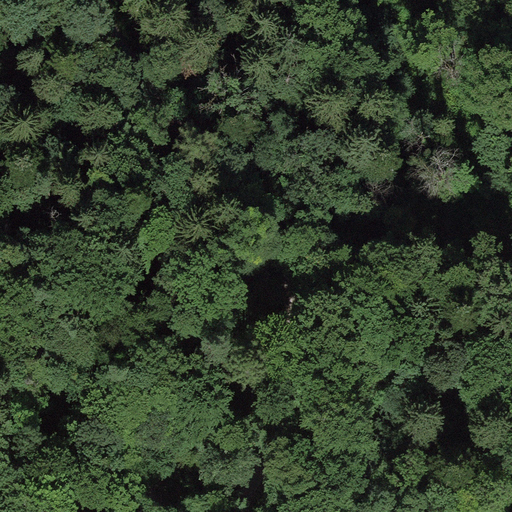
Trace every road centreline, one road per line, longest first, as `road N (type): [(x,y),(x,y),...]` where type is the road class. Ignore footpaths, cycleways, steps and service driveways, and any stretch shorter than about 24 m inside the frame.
road 1 (track): [(217,511),(263,449),(288,397),(300,352),(296,301),(249,194),(90,0)]
road 2 (track): [(0,349),(29,347),(75,365),(167,511)]
